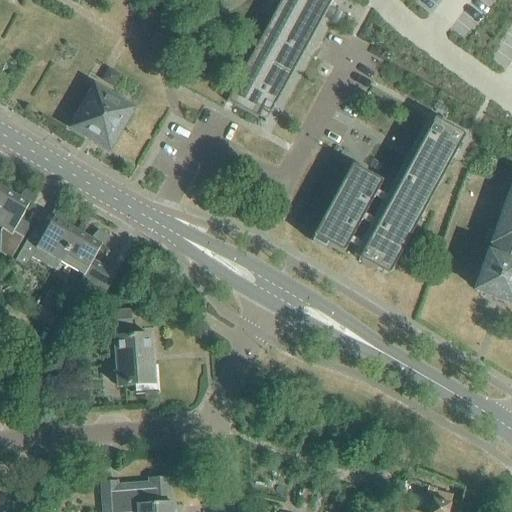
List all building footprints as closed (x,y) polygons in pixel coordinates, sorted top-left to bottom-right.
[(281,0),(226,103),(264,124),(331,0),(281,0)] [(94,90),(72,130),(109,151),(124,124),(128,123),(131,117),(130,113),(131,111),(94,90)] [(434,121),(358,261),(388,277),(464,137),(434,121)] [(351,167),(312,238),(343,255),(381,184),(351,167)] [(22,220),(35,196),(26,191),(18,199),(5,192),(0,200),(0,227),(2,229),(0,233),(0,236),(0,254),(11,260),(31,225),(22,220)] [(511,195),(477,292),(511,304),(511,195)] [(52,218),(54,219),(46,234),(36,228),(22,253),(15,262),(26,269),(32,259),(55,273),(61,263),(78,234),(64,226),(67,214),(59,210),(59,211),(57,209),(52,218)] [(90,240),(78,234),(61,263),(84,276),(79,285),(101,297),(116,274),(94,261),(102,247),(102,248),(108,239),(107,238),(107,237),(99,232),(90,240)] [(15,289),(2,282),(0,285),(0,295),(8,301),(15,289)] [(118,388),(153,386),(150,337),(131,338),(129,312),(104,313),(105,332),(114,332),(118,388)] [(268,402),(263,410),(272,415),(276,407),(268,402)] [(172,511),(172,504),(171,504),(169,478),(148,480),(149,484),(117,486),(117,482),(101,484),(103,511),(172,511)] [(447,511),(452,497),(451,496),(436,492),(436,491),(428,488),(425,495),(433,497),(427,511),(415,511),(397,507),(395,511),(447,511)] [(300,505),(308,507),(311,493),(303,491),(300,505)]
